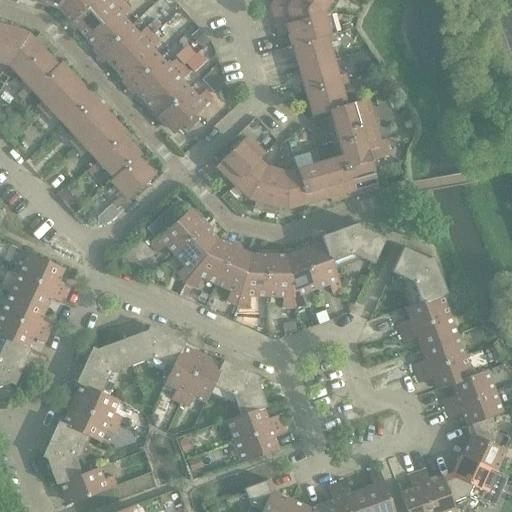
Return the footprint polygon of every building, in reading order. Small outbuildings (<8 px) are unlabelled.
[(42,0),(41,4),(45,6),(46,4),(58,10),(65,0),(42,0)] [(65,0),(58,10),(68,19),(66,21),(70,24),(95,0),(65,0)] [(107,0),(95,0),(70,24),(73,27),(74,26),(85,39),(124,3),(121,0),(113,0),(110,3),(107,0)] [(274,0),(270,7),(320,13),(327,0),(274,0)] [(124,3),(85,39),(97,51),(95,53),(99,56),(131,26),(123,17),(131,10),(124,3)] [(320,13),(270,7),(278,37),(288,34),(292,46),(327,38),(327,37),(320,13)] [(0,25),(0,60),(0,59),(0,58),(0,57),(9,28),(0,25)] [(131,26),(99,56),(102,59),(103,58),(115,71),(153,35),(147,28),(139,35),(131,26)] [(9,28),(0,57),(0,58),(0,59),(11,62),(19,70),(39,52),(42,49),(48,44),(40,35),(34,40),(29,34),(9,28)] [(199,30),(192,36),(201,46),(208,40),(199,30)] [(153,35),(115,71),(126,83),(125,84),(128,88),(160,58),(152,49),(160,42),(153,35)] [(327,38),(292,46),(299,70),(334,60),(329,44),(336,42),(334,35),(327,37),(327,38)] [(19,70),(15,73),(27,86),(17,95),(22,100),(32,91),(31,91),(55,69),(58,66),(42,49),(39,52),(19,70)] [(160,58),(128,88),(131,91),(132,90),(144,102),(183,67),(176,59),(168,67),(160,58)] [(334,60),(299,70),(305,93),(347,81),(345,74),(338,76),(334,60)] [(31,91),(32,91),(42,102),(37,106),(43,113),(78,81),(62,63),(58,66),(55,69),(31,91)] [(183,67),(144,102),(156,115),(154,116),(157,119),(190,89),(182,81),(189,74),(183,67)] [(78,81),(43,113),(50,120),(55,116),(65,126),(95,99),(78,81)] [(347,81),(305,93),(312,117),(330,112),(329,111),(347,106),(347,105),(342,90),(349,88),(347,81)] [(190,89),(157,119),(160,123),(162,121),(174,135),(213,99),(206,91),(198,98),(190,89)] [(95,99),(65,126),(75,137),(70,142),(76,149),(111,117),(95,99)] [(337,158),(320,163),(329,194),(328,194),(330,198),(331,203),(379,189),(371,161),(390,155),(385,140),(380,141),(368,99),(347,105),(347,106),(329,111),(330,112),(336,134),(331,135),(337,158)] [(111,117),(76,149),(83,156),(88,151),(98,162),(121,141),(122,141),(125,138),(128,135),(111,117)] [(98,162),(88,171),(93,176),(103,167),(113,179),(114,180),(134,161),(135,161),(138,158),(137,158),(141,155),(125,138),(122,141),(121,141),(98,162)] [(215,168),(225,178),(233,186),(255,163),(256,164),(259,160),(246,148),(251,143),(246,138),(241,143),(241,142),(215,168)] [(313,165),(296,170),(298,175),(298,174),(307,205),(330,198),(328,194),(329,194),(320,163),(317,150),(310,152),(313,165)] [(114,180),(113,179),(110,182),(122,195),(112,204),(117,210),(127,201),(154,176),(138,158),(135,161),(134,161),(114,180)] [(255,163),(233,186),(248,200),(256,202),(254,210),(266,213),(275,175),(277,170),(266,167),(259,160),(256,164),(255,163)] [(277,170),(275,175),(266,213),(278,216),(280,208),(288,210),(307,205),(298,174),(298,175),(296,170),(286,172),(277,170)] [(67,192),(60,199),(61,201),(68,207),(73,202),(75,200),(67,192)] [(151,225),(160,234),(183,213),(174,203),(151,225)] [(161,236),(151,246),(158,253),(166,246),(174,255),(176,253),(206,225),(203,222),(202,223),(190,210),(161,236)] [(323,242),(324,245),(325,245),(331,263),(332,263),(352,255),(373,265),(385,240),(360,228),(358,224),(321,237),(323,242)] [(206,225),(176,253),(174,255),(185,267),(177,274),(186,283),(217,239),(208,229),(209,228),(206,225)] [(217,239),(186,283),(197,288),(201,279),(216,285),(234,245),(230,244),(230,245),(217,239)] [(307,248),(307,246),(302,248),(318,289),(329,285),(333,295),(342,291),(337,278),(332,263),(331,263),(325,245),(324,245),(323,242),(307,248)] [(234,245),(216,285),(231,292),(226,302),(237,307),(250,255),(238,249),(238,247),(234,245)] [(299,251),(286,256),(295,309),(306,305),(303,295),(318,289),(302,248),(298,250),(299,251)] [(413,283),(420,303),(439,296),(440,297),(443,296),(446,295),(433,258),(428,260),(403,248),(391,273),(413,283)] [(27,253),(18,273),(67,296),(71,287),(56,280),(61,268),(27,253)] [(250,255),(237,307),(250,307),(250,297),(266,298),(268,253),(264,253),(264,255),(250,255)] [(273,254),(268,253),(266,298),(283,298),(282,308),(295,309),(286,256),(272,255),(273,254)] [(18,273),(9,293),(45,310),(50,299),(63,304),(67,296),(18,273)] [(9,293),(0,312),(49,335),(53,326),(40,321),(45,310),(9,293)] [(410,320),(397,325),(401,334),(450,316),(443,296),(440,297),(439,296),(420,303),(406,308),(410,320)] [(326,311),(315,315),(319,325),(329,321),(326,311)] [(0,312),(0,337),(6,340),(6,339),(24,348),(25,347),(28,348),(32,338),(45,344),(49,335),(0,312)] [(450,316),(401,334),(404,343),(417,338),(421,350),(457,336),(450,316)] [(295,325),(284,328),(285,335),(297,333),(295,325)] [(147,331),(122,340),(132,366),(152,359),(172,368),(173,368),(181,349),(182,350),(183,347),(185,343),(149,327),(147,331)] [(425,361),(412,366),(416,375),(465,356),(457,336),(421,350),(425,361)] [(0,352),(0,387),(10,384),(15,386),(31,350),(28,348),(25,347),(24,348),(6,339),(6,340),(0,352)] [(76,384),(80,385),(83,387),(83,386),(101,394),(102,394),(111,374),(132,366),(122,340),(97,350),(93,348),(76,384)] [(172,368),(166,382),(164,385),(176,390),(172,400),(180,404),(203,356),(183,347),(182,350),(181,349),(173,368),(172,368)] [(203,356),(180,404),(189,408),(194,398),(205,403),(213,386),(212,386),(221,368),(220,367),(222,364),(203,356)] [(465,356),(416,375),(419,384),(432,379),(436,391),(451,385),(454,384),(469,378),(469,377),(472,376),(465,356)] [(212,386),(213,386),(233,396),(240,416),(241,417),(260,409),(260,410),(263,409),(267,408),(257,382),(259,377),(223,361),(222,364),(220,367),(221,368),(212,386)] [(455,396),(442,401),(446,410),(495,392),(487,371),(472,376),(469,377),(469,378),(454,384),(451,385),(455,396)] [(83,387),(80,385),(71,405),(119,426),(123,418),(113,413),(119,402),(102,394),(101,394),(83,386),(83,387)] [(495,392),(446,410),(449,419),(462,414),(466,425),(469,424),(490,417),(491,417),(503,413),(495,392)] [(71,405),(62,424),(65,425),(65,426),(83,434),(83,435),(100,443),(105,431),(115,435),(119,426),(71,405)] [(240,416),(229,420),(226,421),(234,442),(237,441),(283,424),(280,415),(267,420),(263,409),(260,410),(260,409),(241,417),(240,416)] [(466,425),(470,437),(462,455),(497,472),(506,452),(503,450),(508,439),(497,433),(491,417),(490,417),(469,424),(466,425)] [(60,484),(63,483),(62,483),(82,476),(81,475),(74,454),(83,435),(83,434),(65,426),(65,425),(62,424),(58,422),(42,458),(46,460),(56,486),(60,484)] [(283,424),(237,441),(234,442),(241,463),(278,450),(274,438),(287,433),(283,424)] [(187,440),(179,443),(183,453),(191,450),(187,440)] [(453,474),(441,479),(442,482),(443,481),(451,503),(467,497),(479,502),(485,490),(488,492),(497,472),(462,455),(453,474)] [(198,457),(189,461),(192,471),(202,468),(198,457)] [(62,483),(63,483),(60,484),(67,505),(104,491),(117,486),(113,477),(103,480),(99,468),(81,475),(82,476),(62,483)] [(369,473),(373,486),(362,490),(370,511),(394,511),(384,485),(378,469),(369,473)] [(430,483),(426,470),(417,473),(430,511),(454,511),(451,503),(443,481),(442,482),(441,479),(430,483)] [(412,489),(400,494),(407,511),(430,511),(417,473),(407,477),(412,489)] [(269,480),(244,489),(250,506),(247,511),(286,511),(291,500),(273,492),(269,480)] [(351,494),(346,481),(337,485),(347,511),(370,511),(362,490),(351,494)] [(333,501),(322,505),(323,508),(324,511),(347,511),(337,485),(328,488),(333,501)] [(291,500),(286,511),(324,511),(323,508),(322,505),(310,509),(291,500)]
